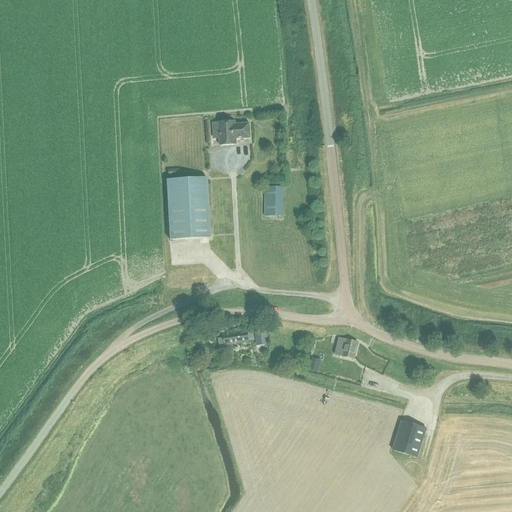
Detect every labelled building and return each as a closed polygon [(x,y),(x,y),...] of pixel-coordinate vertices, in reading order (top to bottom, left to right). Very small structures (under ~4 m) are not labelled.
[(235,122),(213,123),(214,130),(219,130),(220,146),(237,145),(237,139),(250,138),(250,124),(235,125),(235,122)] [(206,178),(166,180),(169,240),(209,238),(209,235),(206,178)] [(265,216),(283,216),(283,188),(266,187),(265,216)] [(224,339),(218,339),(220,353),(234,351),(233,344),(249,342),(254,341),(253,333),(248,333),(248,332),(223,335),(224,339)] [(266,332),(256,334),(257,343),(267,341),(266,332)] [(213,335),(200,336),(201,343),(214,342),(213,335)] [(340,338),(335,355),(353,360),(358,343),(340,338)] [(371,354),(365,366),(373,370),(379,357),(371,354)] [(393,450),(418,458),(427,429),(402,421),(393,450)]
